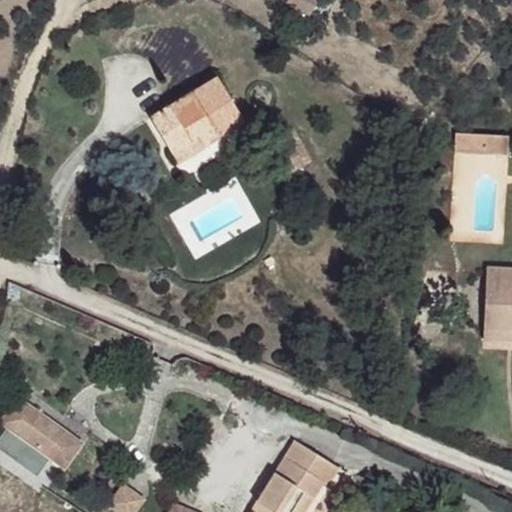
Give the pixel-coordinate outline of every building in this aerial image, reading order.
[(318,0),(283,0),(312,17),(318,0)] [(205,72),(138,112),(161,160),(228,120),(205,72)] [(502,138),(451,135),(450,156),(500,159),(502,138)] [(511,266),(496,266),(493,336),(511,337),(511,266)] [(73,447),(26,413),(7,437),(54,474),(73,447)] [(349,444),(309,421),(297,439),(288,433),(241,510),(243,511),(301,511),(293,504),(304,487),(314,492),(338,464),(349,444)] [(122,479),(106,504),(118,511),(134,511),(146,494),(122,479)] [(165,511),(205,511),(206,511),(172,498),(165,511)]
